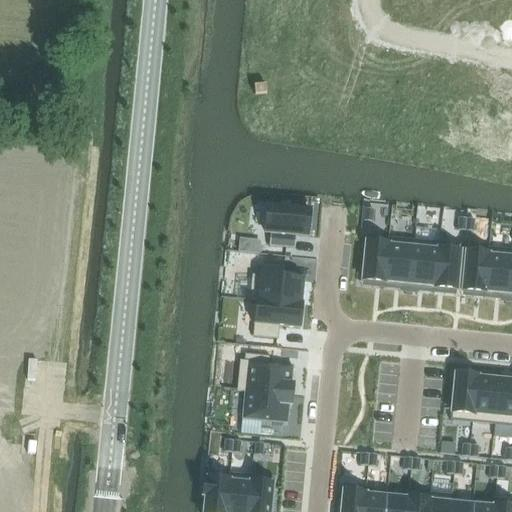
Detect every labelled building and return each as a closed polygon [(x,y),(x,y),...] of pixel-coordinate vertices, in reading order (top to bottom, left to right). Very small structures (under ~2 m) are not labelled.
[(280,6),(279,19),(304,21),(305,8),(328,10),(329,0),(279,0),(279,6),(280,6)] [(511,0),(489,0),(485,21),(508,26),(511,5),(511,0)] [(263,47),(261,74),(310,79),(312,52),(289,50),(291,36),(266,33),(264,47),(263,47)] [(386,63),(374,115),(400,122),(398,129),(411,132),(418,104),(405,101),(413,69),(386,63)] [(329,73),(319,114),(346,120),(344,126),(357,129),(363,105),(350,102),(356,79),(329,73)] [(438,96),(433,121),(446,124),(447,119),(469,125),(480,82),(457,76),(451,99),(438,96)] [(480,82),(469,125),(492,130),(491,135),(504,138),(510,114),(498,111),(503,87),(480,82)] [(267,207),(265,234),(270,234),(269,247),(294,250),(295,237),(306,238),(309,211),(267,207)] [(364,210),(363,222),(371,223),(372,211),(364,210)] [(458,220),(457,232),(465,232),(466,220),(458,220)] [(466,220),(465,232),(472,233),(473,221),(466,220)] [(366,237),(361,282),(384,284),(388,239),(366,237)] [(388,239),(384,284),(409,286),(413,241),(388,239)] [(259,243),(239,241),(238,253),(258,255),(259,243)] [(413,241),(409,286),(434,289),(438,244),(413,241)] [(438,244),(434,289),(456,291),(461,246),(438,244)] [(466,247),(461,292),(484,294),(488,249),(466,247)] [(511,251),(488,249),(484,294),(509,296),(511,264),(511,251)] [(252,277),(250,302),(257,302),(257,301),(301,306),(303,282),(282,280),(284,267),(260,265),(259,278),(252,277)] [(257,302),(253,338),(277,340),(278,327),(298,329),(301,306),(257,301),(257,302)] [(240,363),(237,392),(244,393),(244,392),(292,396),(293,385),(290,385),(292,367),(291,367),(291,368),(268,365),(269,357),(244,355),(243,363),(240,363)] [(454,376),(449,422),(472,424),(476,379),(454,376)] [(476,379),(472,424),(493,426),(498,381),(476,379)] [(511,382),(498,381),(493,426),(511,427),(511,382)] [(244,393),(241,428),(258,430),(259,422),(285,424),(285,425),(286,425),(288,407),(291,407),(292,396),(244,392),(244,393)] [(225,441),(224,453),(231,454),(233,442),(225,441)] [(233,442),(231,454),(239,455),(240,443),(233,442)] [(255,444),(254,456),(262,457),(263,445),(255,444)] [(462,446),(461,458),(469,458),(470,446),(462,446)] [(470,446),(469,458),(476,459),(478,447),(470,446)] [(361,455),(360,467),(367,467),(368,455),(361,455)] [(368,455),(367,467),(375,468),(376,456),(368,455)] [(404,459),(403,471),(410,472),(412,460),(404,459)] [(412,460),(410,472),(418,472),(419,460),(412,460)] [(447,463),(446,475),(453,476),(454,464),(447,463)] [(454,464),(453,476),(461,477),(462,465),(454,464)] [(490,467),(488,479),(496,480),(497,468),(490,467)] [(497,468),(496,480),(504,481),(505,469),(497,468)] [(204,498),(202,511),(225,511),(229,475),(207,472),(206,483),(204,483),(202,498),(204,498)] [(229,475),(225,511),(247,511),(251,477),(229,475)] [(251,477),(247,511),(270,511),(273,479),(251,477)] [(343,486),(340,511),(362,511),(365,488),(343,486)] [(365,488),(362,511),(384,511),(387,490),(365,488)] [(387,490),(384,511),(406,511),(408,492),(387,490)] [(427,511),(430,494),(408,492),(406,511),(427,511)] [(430,494),(427,511),(449,511),(451,496),(430,494)] [(471,511),(473,498),(451,496),(449,511),(471,511)] [(473,498),(471,511),(493,511),(494,500),(473,498)] [(511,511),(511,502),(494,500),(493,511),(511,511)]
